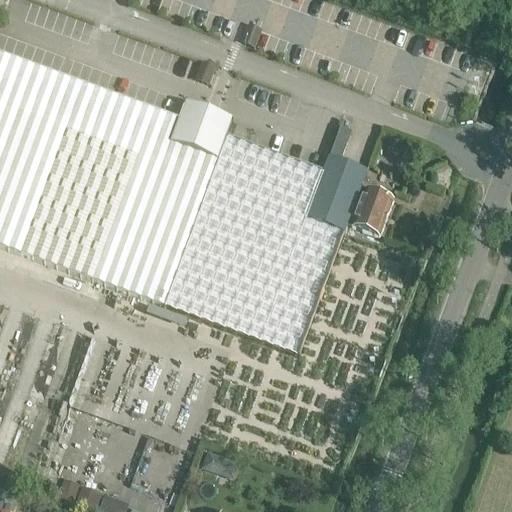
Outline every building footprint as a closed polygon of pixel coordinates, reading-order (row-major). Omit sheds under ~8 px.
[(379,239),(392,204),(361,192),(368,173),(344,165),(332,160),(325,180),(223,142),(229,126),(185,110),(180,126),(0,60),(0,248),(298,358),(347,227),(379,239)] [(408,143),(403,156),(418,162),(424,149),(408,143)] [(206,453),(199,472),(215,478),(222,460),(206,453)] [(67,471),(62,484),(100,498),(105,484),(67,471)] [(106,490),(105,506),(128,508),(129,492),(106,490)] [(149,511),(152,505),(136,499),(130,511),(149,511)]
